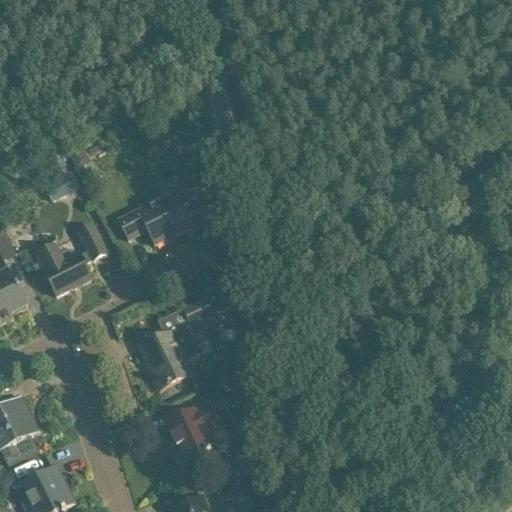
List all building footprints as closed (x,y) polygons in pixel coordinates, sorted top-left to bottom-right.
[(70,156),(78,171),(91,165),(82,149),(70,156)] [(62,181),(70,197),(81,192),(72,176),(62,181)] [(179,193),(119,224),(129,244),(148,235),(155,250),(197,229),(179,193)] [(107,258),(93,229),(79,237),(88,255),(80,259),(80,258),(62,267),(54,250),(38,258),(46,275),(44,276),(57,301),(92,282),(85,268),(93,264),(93,265),(107,258)] [(0,256),(4,265),(18,257),(6,232),(0,235),(0,256)] [(0,325),(2,329),(14,322),(12,318),(28,309),(9,271),(0,275),(0,325)] [(184,313),(191,328),(192,331),(217,318),(209,301),(184,313)] [(193,379),(186,364),(200,357),(186,330),(173,336),(172,336),(142,350),(154,375),(153,377),(158,388),(161,390),(163,393),(193,379)] [(215,404),(229,397),(223,386),(209,393),(215,404)] [(0,411),(0,454),(1,456),(40,436),(22,400),(0,411)] [(186,471),(218,456),(209,436),(220,430),(209,408),(198,413),(198,412),(165,427),(186,471)] [(57,469),(14,491),(24,511),(67,511),(68,511),(76,507),(57,469)] [(248,485),(244,474),(235,478),(239,488),(248,485)] [(211,511),(205,498),(173,511),(211,511)]
